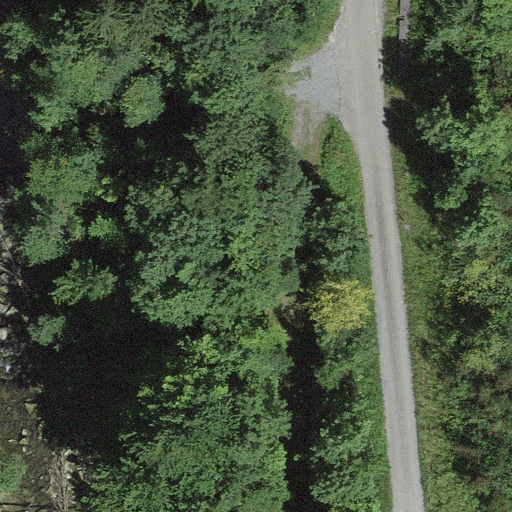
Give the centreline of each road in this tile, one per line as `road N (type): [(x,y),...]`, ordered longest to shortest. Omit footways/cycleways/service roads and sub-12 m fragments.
road 1 (track): [(361,0),(413,511)]
road 2 (track): [(363,31),(300,115),(278,511)]
road 3 (track): [(289,314),(138,382),(104,511)]
